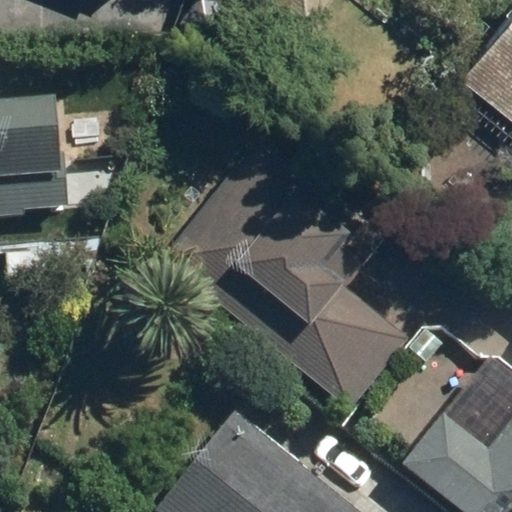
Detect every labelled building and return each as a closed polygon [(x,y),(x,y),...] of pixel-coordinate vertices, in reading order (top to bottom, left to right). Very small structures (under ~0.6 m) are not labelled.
[(337,0),(280,0),(315,28),(337,0)] [(511,26),(474,77),(511,105),(511,26)] [(72,199),(68,102),(0,104),(0,239),(58,237),(56,200),(72,199)] [(261,138),(163,258),(358,415),(414,346),(361,304),(403,253),(261,138)] [(367,511),(234,408),(154,510),(157,511),(367,511)] [(511,511),(511,424),(493,450),(453,419),(414,469),(468,511),(511,511)]
